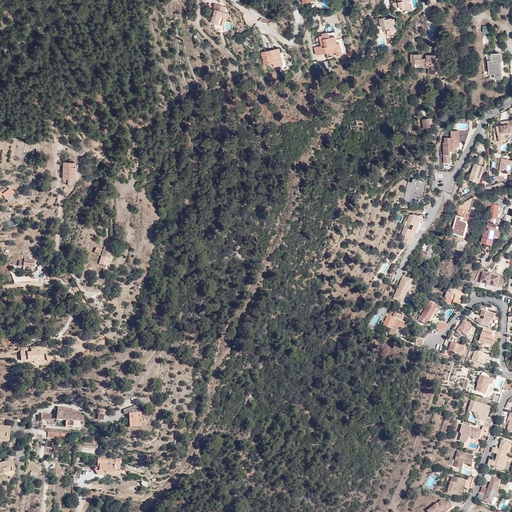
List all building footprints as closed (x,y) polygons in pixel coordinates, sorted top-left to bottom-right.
[(405,10),(409,9),(406,0),(400,0),(400,2),(399,2),(393,3),(395,12),(399,11),(405,10)] [(227,12),(224,11),(220,10),(222,5),(214,3),(212,9),(213,9),(210,22),(215,23),(216,21),(221,22),(222,17),(226,18),(227,12)] [(226,18),(222,17),(221,22),(216,21),(215,23),(224,26),(226,18)] [(379,18),(381,27),(385,26),(386,28),(390,28),(390,30),(395,30),(393,18),(386,19),(386,17),(379,18)] [(316,55),(335,50),(337,55),(343,54),(340,42),(337,43),(335,31),(329,33),(330,37),(323,39),(325,45),(321,45),(315,47),(316,55)] [(321,45),(325,45),(323,39),(330,37),(329,33),(329,32),(322,33),(322,35),(319,36),(321,45)] [(428,74),(436,74),(436,66),(441,66),(441,62),(443,62),(443,57),(441,57),(441,47),(436,46),(436,55),(427,55),(427,67),(428,67),(428,74)] [(264,65),(274,63),(275,66),(283,64),(280,52),(280,48),(261,52),(264,65)] [(489,61),(490,73),(495,73),(496,75),(495,75),(496,78),(503,77),(505,77),(504,72),(502,72),(501,61),(503,61),(502,52),(492,53),(493,60),(489,61)] [(412,54),(412,61),(413,61),(413,67),(425,67),(425,58),(422,58),(422,54),(412,54)] [(423,128),(436,126),(435,118),(430,118),(422,119),(423,128)] [(357,126),(356,120),(346,123),(348,131),(352,130),(351,128),(357,126)] [(505,134),(511,133),(509,120),(505,121),(505,124),(502,125),(497,126),(500,140),(506,138),(505,134)] [(456,146),(459,146),(459,130),(451,131),(451,137),(444,138),(444,142),(443,142),(444,163),(451,163),(450,151),(450,147),(454,147),(454,151),(457,150),(456,146)] [(479,182),(484,166),(482,165),(485,157),(480,155),(477,163),(475,163),(469,179),(479,182)] [(511,160),(502,159),(500,171),(510,173),(511,167),(511,160)] [(73,166),(73,161),(63,161),(63,172),(62,172),(62,178),(76,178),(76,166),(73,166)] [(413,179),(412,182),(408,181),(403,200),(410,202),(411,200),(413,191),(421,193),(424,181),(417,179),(417,181),(416,181),(416,180),(416,179),(415,178),(414,178),(413,178),(413,179)] [(2,196),(3,197),(7,204),(14,200),(13,197),(15,195),(10,191),(2,196)] [(499,204),(503,205),(505,195),(497,193),(494,203),(498,204),(499,204)] [(465,210),(470,212),(475,197),(474,197),(472,197),(468,200),(465,210)] [(497,218),(499,204),(498,204),(494,203),(493,203),(489,217),(495,218),(497,218)] [(425,220),(424,214),(419,215),(415,214),(410,214),(407,220),(408,221),(408,222),(414,224),(412,229),(405,226),(402,232),(402,234),(406,236),(402,245),(408,248),(409,244),(411,244),(414,238),(414,232),(418,232),(423,221),(425,220)] [(461,220),(462,217),(456,215),(451,233),(464,236),(467,223),(465,221),(461,220)] [(481,241),(491,244),(494,235),(499,236),(501,229),(495,228),(497,224),(494,223),(488,222),(487,226),(485,225),(481,241)] [(113,244),(113,240),(107,239),(101,261),(108,263),(114,245),(113,244)] [(423,244),(419,257),(424,260),(429,246),(423,244)] [(481,283),(488,285),(497,287),(500,278),(483,273),(481,283)] [(403,277),(395,294),(401,297),(403,293),(406,294),(407,290),(410,292),(412,286),(410,284),(412,280),(403,277)] [(448,289),(445,297),(453,300),(453,303),(459,305),(460,301),(459,300),(457,299),(457,297),(460,298),(461,294),(448,289)] [(395,294),(393,298),(402,302),(406,294),(403,293),(401,297),(395,294)] [(429,302),(421,316),(426,319),(430,322),(437,310),(436,310),(438,306),(433,304),(430,303),(429,302)] [(481,325),(489,327),(492,318),(494,319),(495,315),(482,311),(481,315),(485,316),(487,317),(486,320),(484,320),(477,318),(476,322),(481,325)] [(387,315),(383,325),(391,329),(388,334),(393,336),(396,330),(397,330),(402,318),(394,314),(392,317),(387,315)] [(464,321),(461,325),(463,326),(461,328),(460,327),(457,331),(460,334),(462,332),(468,336),(472,331),(468,328),(470,325),(464,321)] [(441,322),(439,330),(438,331),(442,332),(445,326),(446,324),(441,322)] [(480,341),(493,345),(495,338),(493,338),(494,333),(492,332),(484,330),(480,341)] [(455,354),(460,355),(461,351),(464,352),(466,346),(452,342),(449,350),(456,352),(455,354)] [(308,345),(303,343),(299,352),(303,354),(308,345)] [(25,350),(22,350),(22,359),(44,358),(44,352),(38,352),(38,349),(32,349),(32,352),(26,352),(25,350)] [(472,359),(484,363),(486,358),(488,359),(488,358),(489,354),(475,350),(472,359)] [(489,384),(492,385),(494,380),(481,376),(476,390),(486,394),(489,387),(487,386),(488,383),(489,384)] [(250,406),(253,392),(250,391),(249,395),(247,394),(244,404),(250,406)] [(475,408),(479,416),(478,419),(484,421),(485,417),(487,413),(488,414),(490,406),(471,400),(468,410),(470,411),(471,407),(475,408)] [(70,422),(84,423),(84,415),(83,415),(72,415),(72,411),(72,408),(58,407),(58,409),(57,421),(65,422),(65,426),(70,426),(70,422)] [(129,415),(129,423),(134,423),(134,428),(142,427),(142,414),(140,414),(138,407),(125,411),(125,415),(129,415)] [(470,411),(474,412),(477,418),(478,419),(479,416),(475,408),(471,407),(470,411)] [(55,414),(42,414),(42,420),(57,421),(58,409),(56,409),(55,414)] [(485,421),(491,423),(490,427),(491,428),(493,420),(487,418),(486,418),(485,421)] [(483,435),(484,431),(490,432),(491,429),(483,426),(481,430),(462,425),(460,433),(462,433),(460,441),(466,443),(468,438),(467,438),(468,435),(474,437),(474,435),(479,436),(479,437),(484,438),(485,436),(483,435)] [(0,439),(2,439),(8,440),(9,426),(7,426),(6,437),(0,436),(0,439)] [(2,441),(10,442),(11,426),(9,426),(8,440),(2,439),(2,441)] [(498,454),(506,456),(507,452),(510,453),(511,445),(511,444),(502,442),(501,446),(502,446),(501,448),(500,447),(499,450),(494,448),(493,452),(498,454)] [(474,456),(458,451),(453,466),(459,468),(461,460),(463,459),(473,462),(474,456)] [(489,464),(505,469),(508,457),(506,456),(498,454),(496,460),(497,460),(497,462),(496,462),(491,460),(489,464)] [(5,460),(6,462),(9,462),(12,472),(14,472),(11,458),(5,460)] [(115,459),(115,461),(98,459),(97,465),(93,465),(92,466),(92,467),(92,468),(93,470),(94,470),(95,473),(97,476),(103,477),(104,474),(119,476),(120,460),(115,459)] [(472,464),(473,462),(463,459),(461,460),(459,468),(462,468),(463,462),(472,464)] [(9,462),(6,462),(0,463),(0,474),(12,472),(9,462)] [(485,475),(484,480),(491,482),(489,489),(497,492),(499,487),(501,480),(493,477),(493,478),(485,475)] [(466,480),(453,476),(448,492),(459,495),(462,485),(465,486),(466,480)] [(496,492),(497,492),(489,489),(486,496),(480,493),(477,498),(484,500),(484,501),(492,503),(495,497),(498,498),(500,493),(496,492)] [(75,509),(81,511),(84,501),(78,499),(75,509)] [(449,503),(441,501),(428,511),(440,511),(442,511),(447,511),(453,508),(449,503)]
